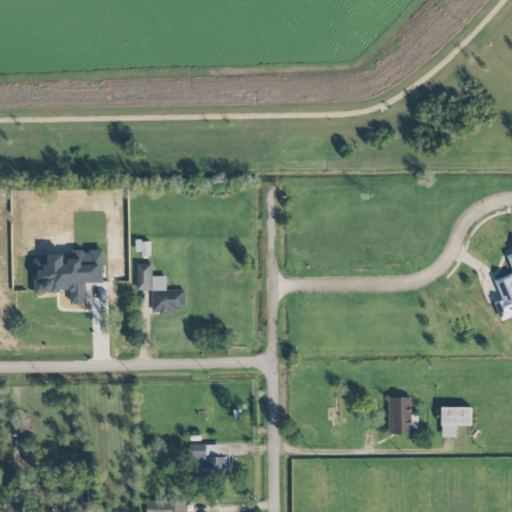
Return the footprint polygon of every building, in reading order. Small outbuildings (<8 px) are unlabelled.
[(34,293),(71,293),(71,304),(86,304),(86,282),(102,282),(103,252),(49,251),(49,258),(34,258),(34,293)] [(511,251),(506,253),(511,268),(511,273),(495,280),(503,300),(495,303),(501,320),(511,316),(511,251)] [(137,291),(152,291),(152,312),(185,312),(185,290),(166,290),(166,276),(152,276),(152,264),(137,264),(137,291)] [(411,397),(388,398),(389,435),(412,434),(411,397)] [(456,438),(457,426),(471,426),(471,408),(442,407),(441,437),(456,438)] [(192,459),(200,459),(199,475),(226,475),(226,457),(220,457),(220,445),(193,444),(192,459)] [(146,501),(146,511),(186,511),(186,500),(176,500),(146,501)]
